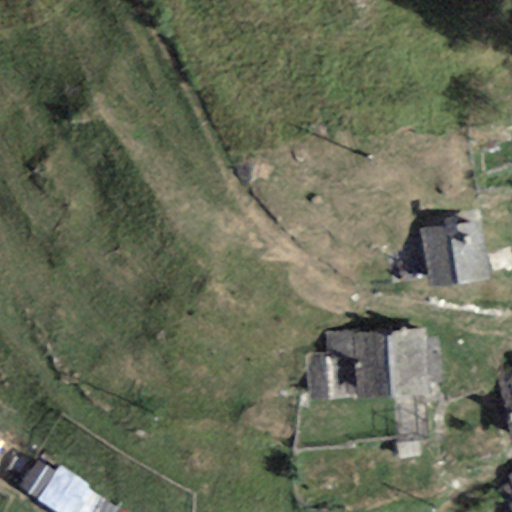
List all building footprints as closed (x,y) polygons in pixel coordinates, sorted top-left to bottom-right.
[(479,219),(418,229),(428,289),(488,279),(479,219)] [(360,397),(429,395),(426,330),(357,335),(360,397)] [(305,355),(307,399),(360,397),(357,335),(328,336),(328,354),(305,355)] [(511,371),(493,376),(511,445),(511,371)] [(511,511),(511,473),(507,475),(511,486),(501,491),(511,511)]
